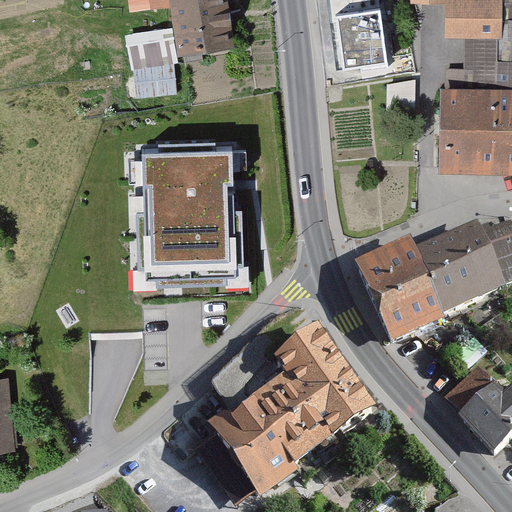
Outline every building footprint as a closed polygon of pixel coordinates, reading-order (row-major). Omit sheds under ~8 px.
[(150,0),(152,11),(172,8),(180,58),(184,58),(232,50),(227,22),(223,0),(150,0)] [(390,68),(380,0),(334,0),(328,1),(339,75),(390,68)] [(447,2),(446,39),(463,40),(462,70),(446,70),(445,93),(493,94),(511,94),(511,64),(495,64),(496,41),(501,41),(502,3),(447,2)] [(389,79),(388,102),(414,103),(416,80),(389,79)] [(445,93),(440,93),(438,174),(488,176),(493,94),(445,93)] [(511,94),(493,94),(488,176),(511,176),(511,94)] [(231,140),(143,141),(143,172),(143,202),(137,202),(138,259),(146,259),(146,269),(159,269),(159,280),(225,280),(224,266),(236,266),(235,255),(242,255),(242,201),(232,201),(231,140)] [(483,224),(415,255),(444,319),(511,287),(511,238),(507,227),(489,236),(483,224)] [(359,269),(393,342),(435,323),(444,319),(415,255),(411,246),(359,269)] [(290,379),(214,432),(217,437),(257,493),(373,410),(317,331),(276,360),(290,379)] [(465,415),(463,417),(496,452),(511,437),(511,393),(506,399),(480,371),(450,398),(465,415)] [(0,447),(12,446),(6,376),(0,376),(0,447)] [(217,437),(196,452),(234,508),(257,493),(217,437)]
